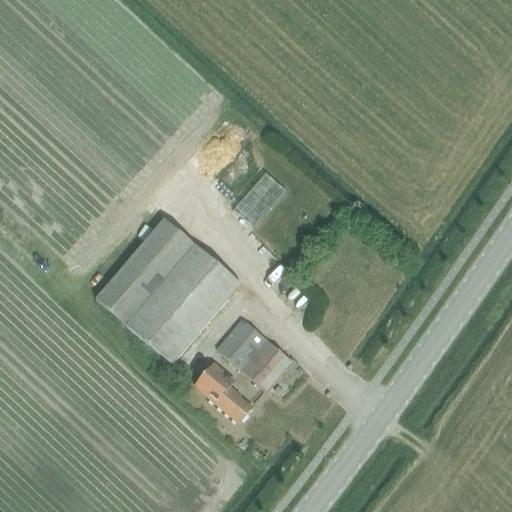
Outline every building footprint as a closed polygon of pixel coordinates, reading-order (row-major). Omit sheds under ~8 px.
[(234,104),(221,124),(247,142),(261,122),(234,104)] [(256,212),(287,174),(273,162),(241,200),(256,212)] [(171,370),(239,289),(164,226),(96,306),(171,370)] [(295,291),(304,275),(292,268),(283,284),(295,291)] [(218,355),(267,395),(286,372),(291,376),(297,370),(243,325),(218,355)] [(238,427),(252,412),(239,401),(241,399),(230,390),(235,384),(215,367),(195,390),(238,427)]
